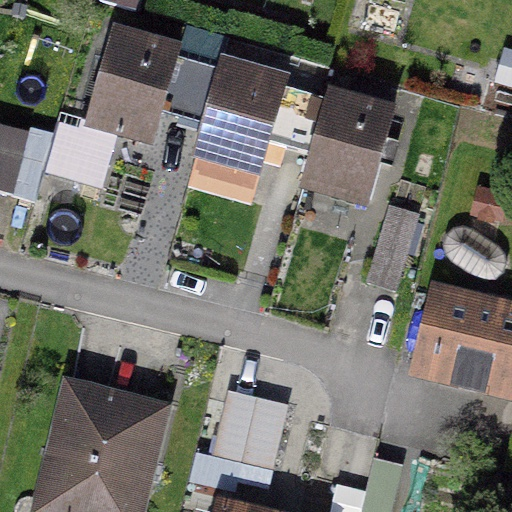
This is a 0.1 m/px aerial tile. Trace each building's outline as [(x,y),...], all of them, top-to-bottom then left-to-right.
[(381,148),(389,121),(110,41),(86,126),(150,144),(157,117),(172,121),(201,129),(193,157),(256,175),(264,147),(273,150),(309,160),(301,188),(364,206),(381,148)] [(31,206),(32,206),(43,171),(49,150),(0,135),(0,156),(21,163),(10,200),(31,206)] [(53,135),(49,150),(43,171),(94,187),(106,150),(53,135)] [(495,226),(501,203),(476,197),(471,220),(495,226)] [(364,286),(392,295),(415,219),(387,211),(364,286)] [(511,319),(441,302),(424,370),(511,392),(511,388),(511,319)] [(134,511),(158,417),(66,394),(50,462),(73,467),(61,511),(134,511)] [(239,467),(253,411),(225,405),(212,461),(239,467)] [(280,418),(253,411),(239,467),(267,474),(280,418)]
